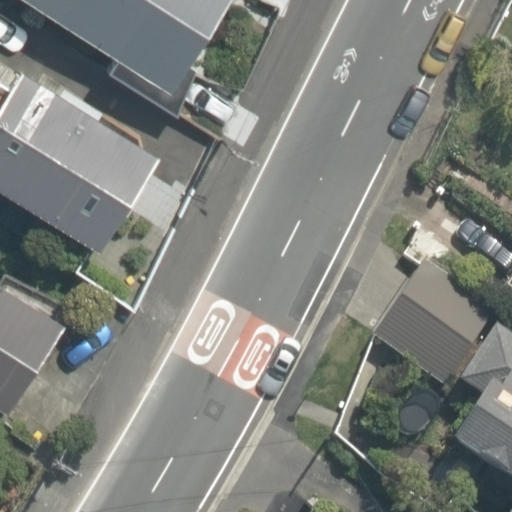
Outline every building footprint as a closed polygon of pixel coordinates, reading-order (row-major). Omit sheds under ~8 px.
[(32,0),(82,30),(69,51),(160,107),(190,59),(173,49),(203,0),(32,0)] [(135,143),(0,55),(0,181),(77,232),(135,143)] [(441,392),(418,423),(494,477),(473,506),(481,511),(511,511),(511,334),(400,253),(348,325),(441,392)] [(511,295),(511,260),(495,283),(511,295)] [(0,393),(52,322),(0,284),(0,393)]
